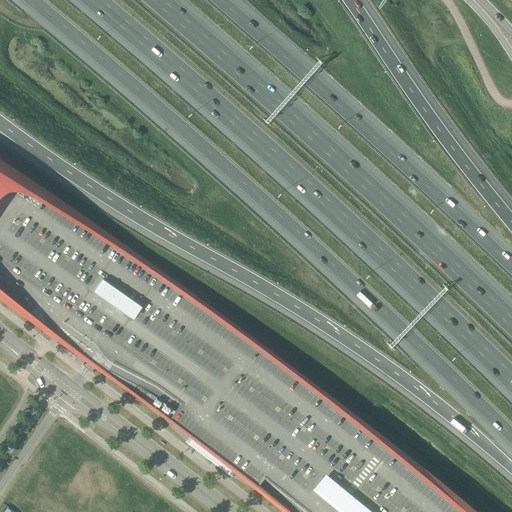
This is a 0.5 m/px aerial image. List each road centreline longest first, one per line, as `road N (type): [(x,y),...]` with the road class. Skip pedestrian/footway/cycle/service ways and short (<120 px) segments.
road 1 (motorway): [(30,0),(328,261),(511,437)]
road 2 (motorway): [(0,123),(389,371),(511,471)]
road 3 (motorway): [(91,0),(361,236),(511,383)]
road 4 (motorway): [(511,323),(156,0)]
road 5 (motorway): [(511,267),(218,0)]
road 6 (motorway): [(511,223),(349,0)]
road 7 (tertiary): [(226,511),(64,387)]
